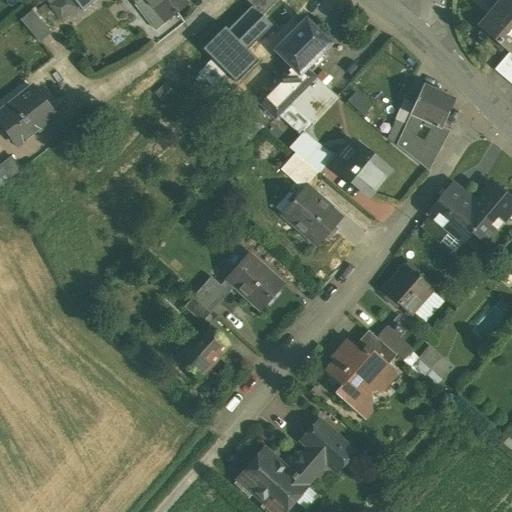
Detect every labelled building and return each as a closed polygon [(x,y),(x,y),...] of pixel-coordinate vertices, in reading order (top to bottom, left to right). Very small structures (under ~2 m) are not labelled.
[(68,0),(59,0),(52,6),(62,19),(75,8),(68,0)] [(76,0),(85,10),(97,0),(76,0)] [(140,0),(136,3),(156,30),(189,3),(186,0),(140,0)] [(247,0),(253,6),(263,15),(278,0),(247,0)] [(511,0),(500,0),(478,27),(508,53),(509,52),(511,48),(511,0)] [(228,31),(247,50),(273,25),(263,15),(253,6),(228,31)] [(36,9),(24,19),(42,42),(54,32),(36,9)] [(330,42),(307,18),(277,47),(293,64),(300,72),(306,66),(311,71),(327,55),(322,50),(330,42)] [(225,27),(202,49),(236,84),(259,62),(247,50),(228,31),(225,27)] [(508,53),(494,70),(504,78),(511,68),(511,53),(509,52),(508,53)] [(311,71),(306,66),(300,72),(293,64),(289,68),(293,73),(290,76),(303,90),(316,78),(317,77),(311,71)] [(290,76),(264,101),(278,116),(290,103),(303,90),(290,76)] [(336,97),(316,78),(303,90),(290,103),(311,123),(336,97)] [(25,81),(0,100),(0,111),(31,88),(25,81)] [(455,100),(423,85),(410,114),(419,118),(432,124),(441,128),(442,127),(455,100)] [(31,88),(0,111),(0,120),(20,146),(55,118),(31,87),(31,88)] [(404,100),(395,120),(405,124),(414,104),(404,100)] [(419,118),(410,114),(405,124),(400,137),(412,142),(413,138),(420,124),(419,118)] [(441,128),(432,124),(426,137),(442,145),(450,131),(442,127),(441,128)] [(332,160),(301,135),(288,148),(295,153),(313,169),(320,174),(332,160)] [(425,145),(413,138),(412,142),(400,137),(396,146),(428,171),(439,152),(425,144),(425,145)] [(389,171),(353,142),(332,167),(368,196),(389,171)] [(295,153),(282,169),(300,185),(313,169),(295,153)] [(0,184),(22,168),(13,155),(0,164),(0,184)] [(511,201),(490,183),(466,211),(458,220),(468,229),(486,243),(508,217),(511,212),(511,201)] [(334,205),(316,191),(314,193),(306,186),(281,216),(316,248),(343,217),(332,207),(334,205)] [(449,189),(427,215),(428,216),(448,233),(458,241),(468,229),(458,220),(466,211),(458,204),(462,200),(449,189)] [(448,233),(428,216),(420,226),(439,244),(448,233)] [(251,252),(228,277),(236,284),(262,308),(285,282),(251,252)] [(432,291),(403,266),(382,290),(411,315),(432,291)] [(228,277),(223,284),(212,275),(204,285),(221,301),(236,284),(228,277)] [(221,301),(204,285),(192,298),(210,314),(221,301)] [(210,314),(192,298),(184,307),(201,323),(210,314)] [(204,325),(175,358),(186,368),(185,369),(187,371),(188,369),(199,379),(228,346),(204,325)] [(403,344),(385,329),(376,338),(393,353),(394,354),(403,344)] [(376,338),(368,330),(353,348),(357,352),(359,351),(371,361),(377,355),(385,361),(393,353),(376,338)] [(435,389),(453,368),(428,347),(410,368),(435,389)] [(371,361),(359,351),(357,352),(352,358),(344,358),(337,352),(331,359),(334,362),(325,373),(340,386),(334,393),(352,409),(356,405),(369,404),(368,391),(382,390),(381,371),(388,364),(385,361),(377,355),(371,361)] [(352,452),(318,422),(301,441),(307,446),(326,463),(327,463),(335,470),(352,452)] [(307,446),(301,454),(295,454),(292,458),(292,463),(287,469),(264,449),(237,479),(274,511),(283,511),(326,463),(307,446)]
